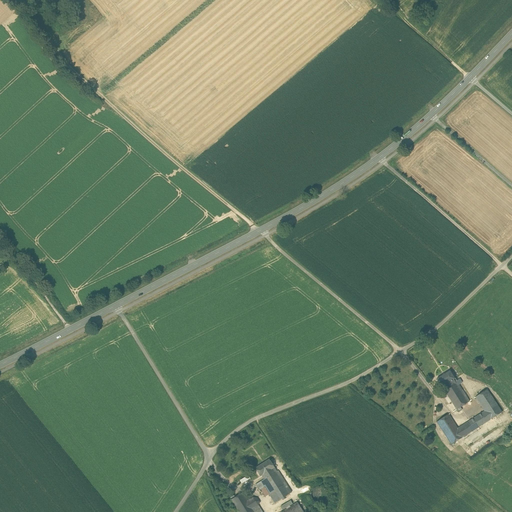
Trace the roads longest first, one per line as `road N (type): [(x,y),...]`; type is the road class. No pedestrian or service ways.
road 1 (secondary): [(115,305),(352,176),(469,77)]
road 2 (unclassified): [(501,264),(401,351),(254,418),(208,456)]
road 3 (track): [(401,351),(261,229)]
road 4 (unclassified): [(208,456),(115,305)]
road 5 (track): [(501,264),(379,157)]
road 6 (secondary): [(0,365),(115,305)]
